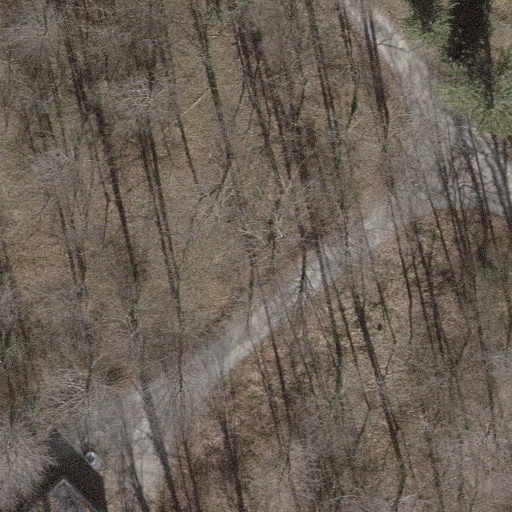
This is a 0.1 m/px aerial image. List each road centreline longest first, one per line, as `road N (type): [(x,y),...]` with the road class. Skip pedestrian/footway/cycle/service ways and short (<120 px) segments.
road 1 (track): [(483,155),(179,378),(65,443),(0,499)]
road 2 (track): [(351,0),(511,188)]
